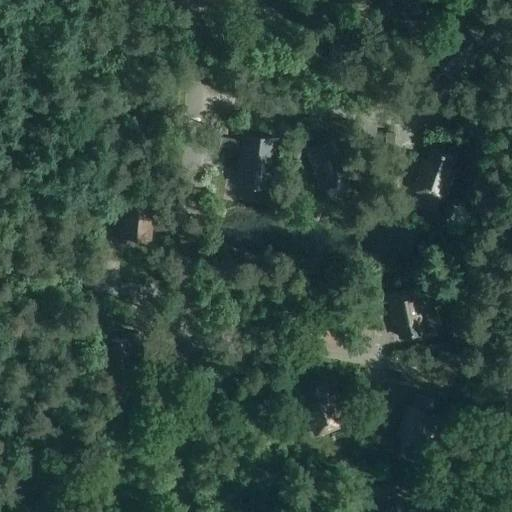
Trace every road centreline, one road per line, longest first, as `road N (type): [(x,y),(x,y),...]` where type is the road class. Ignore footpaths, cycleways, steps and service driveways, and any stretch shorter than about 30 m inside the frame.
road 1 (residential): [(198,107),(188,357)]
road 2 (residential): [(421,373),(274,354),(188,357)]
road 3 (residential): [(401,120),(198,107)]
road 4 (residential): [(188,357),(174,511)]
